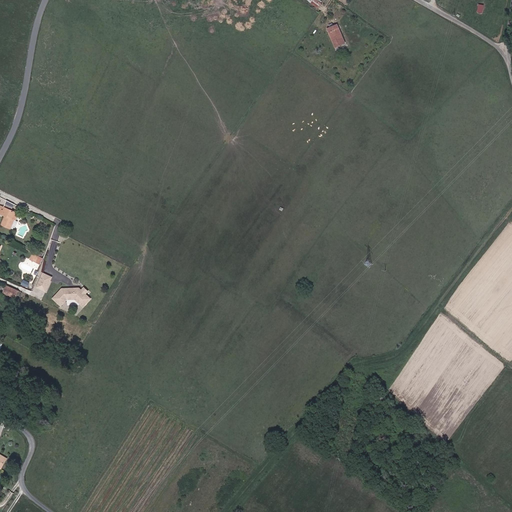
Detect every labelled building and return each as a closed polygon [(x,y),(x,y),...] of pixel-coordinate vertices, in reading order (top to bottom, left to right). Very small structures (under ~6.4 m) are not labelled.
[(336,48),(345,43),(336,23),(326,28),(336,48)] [(14,229),(18,220),(20,213),(4,207),(1,214),(10,217),(9,220),(7,219),(5,225),(14,229)] [(33,262),(40,264),(42,258),(39,257),(36,255),(33,262)] [(48,291),(54,277),(45,274),(39,288),(48,291)] [(2,291),(14,297),(17,291),(5,285),(2,291)] [(65,289),(59,295),(62,297),(59,300),(65,305),(70,298),(79,298),(83,302),(87,299),(90,302),(94,298),(89,293),(86,290),(84,288),(74,288),(74,289),(72,289),(72,288),(65,289)]
